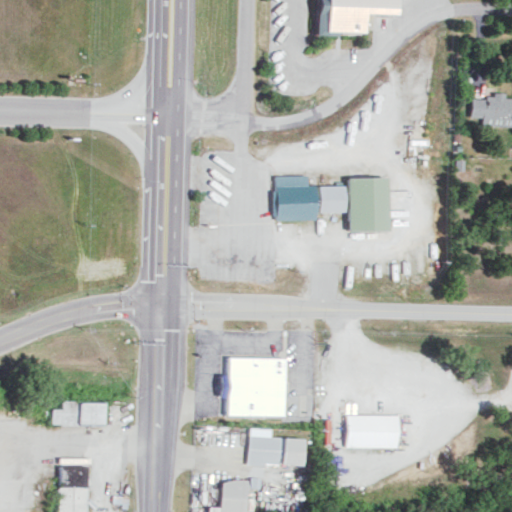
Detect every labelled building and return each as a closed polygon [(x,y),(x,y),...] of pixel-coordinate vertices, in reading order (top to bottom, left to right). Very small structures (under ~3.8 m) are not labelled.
[(316,0),(316,31),(357,33),(357,15),(387,16),(387,0),(316,0)] [(480,123),(511,124),(511,95),(501,96),(501,91),(490,90),(489,96),(468,96),(467,115),(480,115),(480,123)] [(384,227),(383,174),(341,175),(341,183),(304,184),(304,173),(271,174),(271,218),(313,218),(313,210),(343,210),(343,228),(384,227)] [(224,356),(282,356),(282,415),(224,415),(224,394),(217,394),(217,375),(224,375),(224,356)] [(98,400),(58,399),(57,407),(49,407),(48,423),(98,424),(98,400)] [(394,413),(343,412),(342,445),(394,446),(394,413)] [(244,462),(297,463),(298,436),(267,435),(267,427),(245,426),(244,462)] [(56,511),(82,511),(83,464),(57,464),(56,511)] [(243,511),(244,478),(218,478),(217,505),(205,505),(205,511),(243,511)]
